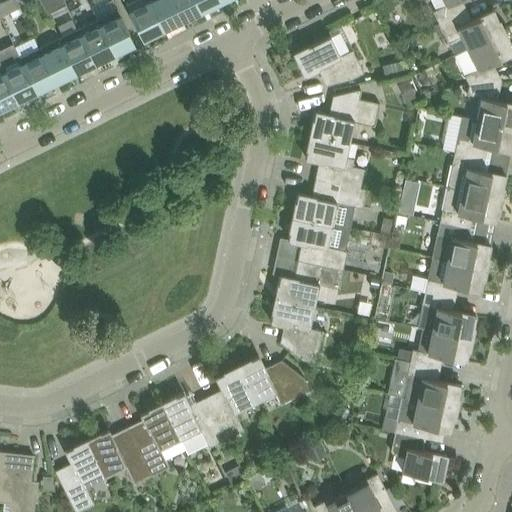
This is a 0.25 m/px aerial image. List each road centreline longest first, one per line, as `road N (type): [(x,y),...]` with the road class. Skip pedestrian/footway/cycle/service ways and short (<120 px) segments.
road 1 (residential): [(0,407),(58,403),(194,336),(216,317),(266,116),(231,41)]
road 2 (residential): [(0,152),(231,41)]
